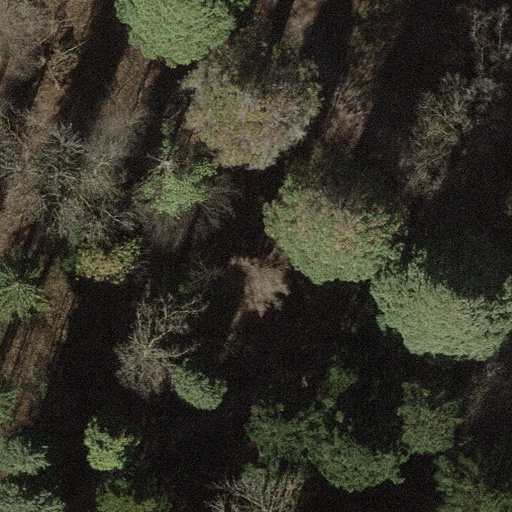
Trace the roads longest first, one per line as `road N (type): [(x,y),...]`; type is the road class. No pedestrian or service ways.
road 1 (track): [(82,511),(137,455),(260,394),(411,353),(511,359)]
road 2 (track): [(289,0),(343,102),(511,278)]
